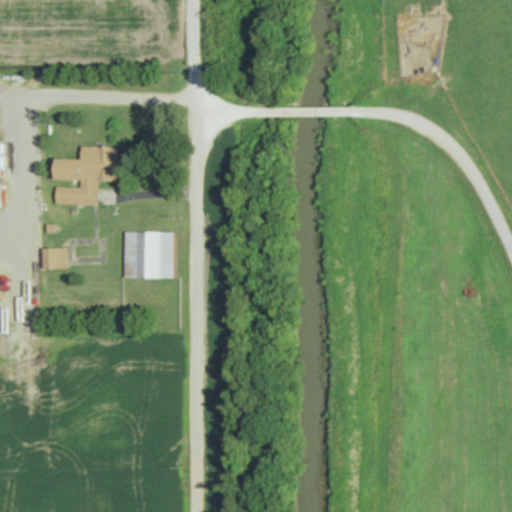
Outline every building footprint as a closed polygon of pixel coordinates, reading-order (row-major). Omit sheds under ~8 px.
[(419,0),(438,0),(437,19),(419,18),(419,0)] [(125,149),(87,147),(86,161),(60,160),(60,181),(86,182),(86,189),(62,188),(62,205),(104,206),(104,182),(124,183),(125,149)] [(0,208),(8,209),(8,185),(0,185),(0,208)] [(408,200),(433,201),(432,216),(407,214),(408,200)] [(179,234),(131,233),(131,279),(179,280),(179,234)] [(74,249),(49,250),(50,271),(74,270),(74,249)]
